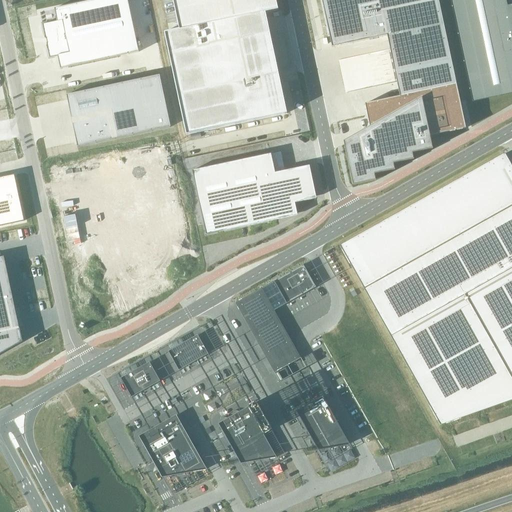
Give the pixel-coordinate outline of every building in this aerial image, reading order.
[(57,22),(43,25),(46,39),(47,39),(47,44),(50,58),(58,56),(60,69),(139,52),(127,0),(95,0),(54,9),(57,22)] [(172,0),(179,29),(164,32),(186,135),(287,114),(287,112),(286,112),(269,31),(268,32),(264,13),(278,10),(276,0),(172,0)] [(438,0),(321,0),(332,48),(387,36),(400,97),(365,104),(370,127),(343,142),(353,186),(376,181),(374,175),(395,170),(393,164),(414,160),(412,154),(433,149),(430,136),(466,129),(438,0)] [(505,0),(450,0),(473,102),(475,102),(474,101),(511,92),(511,8),(511,7),(511,4),(507,6),(505,0)] [(160,75),(67,95),(78,147),(171,127),(160,75)] [(341,136),(345,134),(346,136),(362,130),(359,122),(339,129),(341,136)] [(271,154),(192,171),(206,235),(297,215),(295,203),(316,199),(309,166),(275,173),(271,154)] [(511,168),(504,154),(340,246),(364,290),(440,426),(481,412),(511,400),(511,168)] [(93,178),(92,178),(94,188),(99,208),(98,208),(100,217),(100,219),(101,218),(110,261),(109,261),(110,265),(117,263),(119,273),(114,274),(114,275),(104,277),(117,299),(120,297),(123,302),(120,304),(126,314),(141,306),(170,289),(166,270),(163,271),(162,266),(196,259),(184,200),(177,165),(94,183),(93,178)] [(15,175),(0,178),(0,226),(24,221),(15,175)] [(4,257),(0,257),(0,354),(17,345),(23,342),(22,338),(22,339),(20,333),(21,333),(20,328),(19,328),(4,257)] [(315,287),(303,266),(274,282),(286,304),(315,287)] [(262,292),(235,307),(271,373),(298,358),(262,292)] [(351,330),(325,344),(379,440),(426,432),(383,356),(379,358),(375,350),(365,355),(351,330)] [(186,346),(184,343),(172,350),(174,352),(170,355),(178,370),(207,354),(199,339),(186,346)] [(142,366),(126,376),(127,379),(122,382),(131,397),(159,381),(150,366),(144,369),(142,366)] [(322,397),(297,412),(318,450),(319,450),(349,445),(322,397)] [(223,425),(220,426),(222,430),(225,429),(234,444),(231,446),(236,454),(239,453),(245,463),(248,462),(275,458),(276,457),(248,408),(222,422),(223,425)] [(206,469),(177,418),(156,429),(155,427),(140,435),(152,456),(150,457),(161,477),(206,469)]
